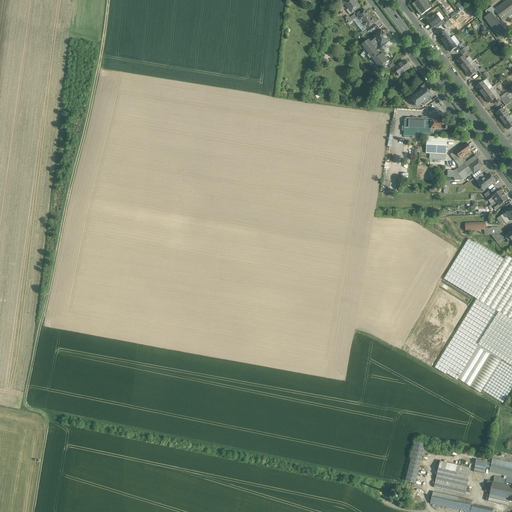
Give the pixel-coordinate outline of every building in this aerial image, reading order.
[(344,5),(351,14),(360,6),(355,0),(345,0),(343,2),(342,3),(344,5)] [(424,0),(418,0),(413,4),(421,16),(431,8),(424,0)] [(511,0),(507,0),(494,10),(492,7),(485,12),(487,15),(484,18),(499,39),(506,33),(495,18),(498,15),(503,22),(511,14),(511,0)] [(371,16),(366,10),(357,16),(359,18),(358,19),(360,21),(361,21),(362,23),(371,16)] [(436,14),(427,21),(432,28),(437,25),(441,21),(436,14)] [(371,16),(362,23),(363,24),(363,25),(364,27),(366,27),(367,29),(375,23),(371,16)] [(445,23),(443,25),(446,29),(452,24),(449,20),(445,23)] [(377,25),(368,32),(377,34),(381,30),(377,25)] [(377,34),(373,37),(379,45),(381,48),(389,41),(381,30),(377,34)] [(451,39),(445,31),(438,35),(444,44),(451,39)] [(373,37),(362,45),(368,54),(375,49),(379,45),(373,37)] [(457,47),(451,39),(444,44),(450,52),(457,47)] [(467,46),(460,52),(462,55),(469,49),(467,46)] [(379,54),(375,49),(368,54),(372,59),(383,73),(387,69),(385,66),(387,64),(386,63),(388,61),(383,54),(380,55),(379,54)] [(464,56),(457,61),(463,69),(470,64),(464,56)] [(396,67),(392,70),(395,74),(397,72),(399,76),(410,68),(404,61),(396,67)] [(470,64),(463,69),(470,77),(476,72),(470,64)] [(482,67),(478,71),(482,76),(486,72),(482,67)] [(482,76),(481,76),(484,80),(489,76),(486,72),(482,76)] [(483,82),(477,87),(483,95),(489,90),(483,82)] [(426,90),(419,95),(418,96),(414,100),(415,100),(419,106),(424,102),(425,103),(432,98),(432,97),(426,89),(426,90)] [(489,90),(483,95),(489,103),(495,98),(489,90)] [(507,96),(502,101),(505,106),(511,102),(507,96)] [(509,117),(503,108),(496,113),(503,122),(509,117)] [(511,126),(511,120),(509,117),(503,122),(509,129),(511,126)] [(421,119),(421,121),(404,120),(404,136),(418,136),(427,137),(427,134),(430,134),(431,129),(430,129),(431,119),(421,119)] [(441,120),(431,119),(430,129),(431,129),(445,130),(447,130),(447,126),(445,126),(445,120),(441,120)] [(435,137),(427,137),(426,154),(430,154),(434,154),(435,137)] [(446,138),(435,137),(434,154),(446,155),(446,151),(446,143),(447,141),(447,138),(446,138)] [(466,143),(455,151),(460,158),(460,159),(461,159),(461,158),(463,157),(471,151),(472,151),(471,150),(466,143)] [(460,158),(455,151),(450,155),(456,162),(460,159),(460,158)] [(475,156),(464,164),(456,170),(459,174),(463,180),(474,172),(469,166),(478,159),(475,156)] [(465,160),(463,157),(461,158),(461,159),(460,159),(456,162),(458,165),(465,160)] [(478,159),(469,166),(474,172),(474,173),(483,166),(478,159)] [(456,170),(453,171),(455,180),(461,181),(461,180),(463,180),(459,174),(456,170)] [(488,172),(481,177),(487,185),(494,180),(488,172)] [(481,177),(476,181),(482,189),(487,185),(481,177)] [(482,189),(476,181),(473,183),(479,191),(482,189)] [(492,196),(496,201),(504,194),(501,190),(492,196)] [(496,201),(495,201),(496,202),(496,201),(497,203),(499,206),(508,199),(504,194),(496,201)] [(492,195),(487,199),(491,204),(495,201),(496,201),(492,196),(492,195)] [(511,207),(508,210),(506,212),(500,216),(506,223),(506,224),(511,220),(511,207)] [(485,222),(465,223),(465,231),(485,230),(485,222)] [(502,234),(491,235),(497,242),(505,236),(503,234),(502,234)] [(473,242),(468,239),(443,279),(448,281),(476,299),(479,300),(504,259),(474,241),(473,242)] [(511,259),(506,256),(505,258),(504,259),(479,300),(498,312),(510,320),(511,316),(511,259)] [(435,366),(434,367),(445,374),(446,373),(457,380),(498,312),(479,300),(476,299),(435,366)] [(498,312),(457,380),(469,387),(489,354),(510,320),(498,312)] [(511,320),(510,320),(489,354),(500,360),(501,361),(511,343),(511,320)] [(511,343),(501,361),(511,367),(511,343)] [(489,354),(469,387),(480,394),(482,390),(500,360),(489,354)] [(511,367),(501,361),(500,360),(482,390),(503,403),(511,387),(511,367)] [(405,481),(415,483),(424,444),(414,442),(405,481)] [(490,473),(503,476),(506,462),(493,459),(490,473)] [(435,480),(467,487),(471,469),(440,462),(435,480)] [(511,477),(511,463),(506,462),(503,476),(506,476),(511,477)] [(467,487),(435,480),(433,489),(465,496),(467,487)] [(490,495),(510,500),(511,491),(511,486),(504,485),(493,483),(490,495)] [(421,505),(423,504),(425,498),(425,497),(422,493),(417,491),(411,493),(409,498),(410,501),(412,504),(417,506),(421,505)] [(473,502),(433,494),(431,504),(466,511),(470,511),(472,505),(473,502)] [(510,500),(490,495),(490,497),(489,502),(508,506),(509,502),(510,502),(510,500)]
